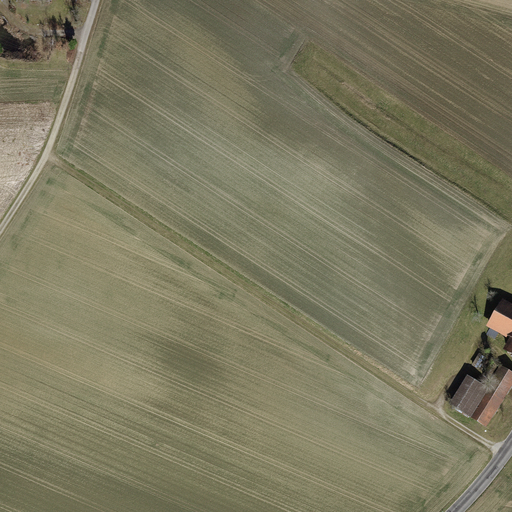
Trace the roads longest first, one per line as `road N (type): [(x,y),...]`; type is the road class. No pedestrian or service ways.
road 1 (track): [(45,157),(504,455)]
road 2 (track): [(95,0),(51,143),(0,230)]
